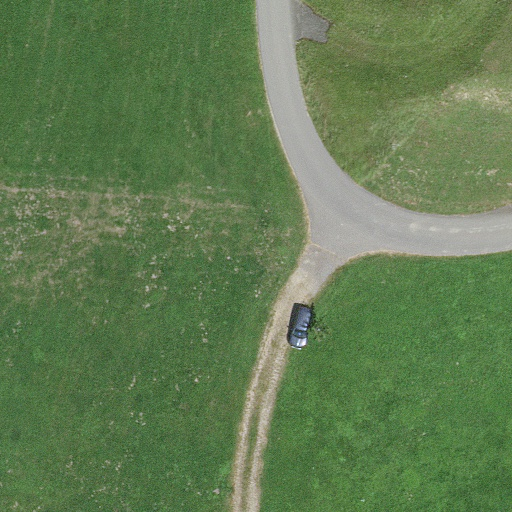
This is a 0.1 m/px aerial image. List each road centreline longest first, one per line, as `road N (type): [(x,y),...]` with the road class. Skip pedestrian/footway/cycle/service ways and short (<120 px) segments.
road 1 (unclassified): [(272,0),(290,114),(334,190),(375,220),(406,230),(441,236),(511,229)]
road 2 (track): [(244,511),(252,430),(278,337),(349,203)]
